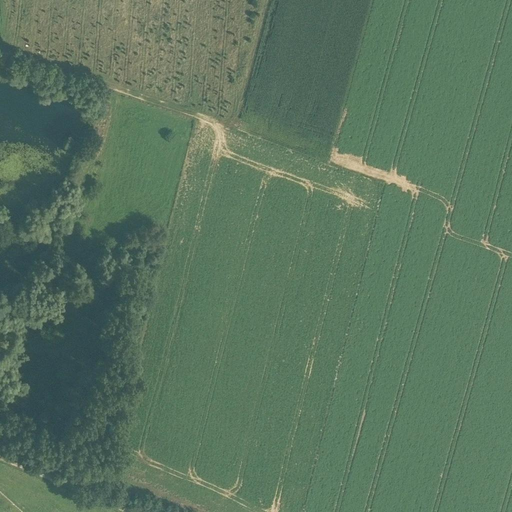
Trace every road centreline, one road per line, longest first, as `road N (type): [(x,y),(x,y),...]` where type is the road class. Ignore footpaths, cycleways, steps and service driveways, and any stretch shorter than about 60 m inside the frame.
road 1 (track): [(0,49),(215,122)]
road 2 (track): [(132,511),(0,456)]
